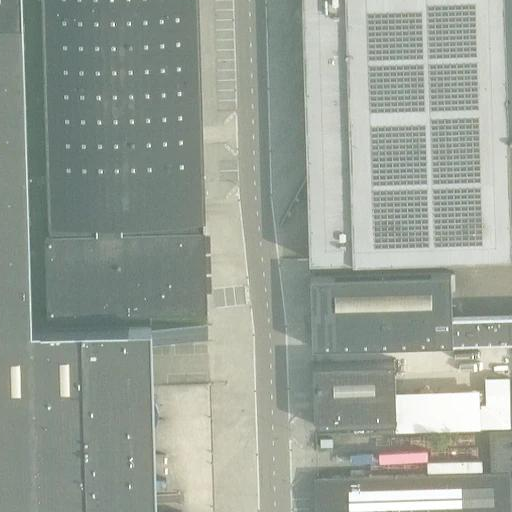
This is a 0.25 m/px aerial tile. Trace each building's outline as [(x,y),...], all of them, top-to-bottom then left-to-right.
[(0,0),(0,22),(23,22),(22,0),(0,0)] [(198,0),(42,0),(50,236),(205,232),(198,0)] [(511,0),(302,0),(310,259),(511,253),(511,231),(509,135),(511,134),(511,0)] [(23,22),(0,22),(0,511),(156,511),(152,327),(33,331),(23,22)] [(205,232),(50,236),(50,237),(46,237),(48,318),(208,313),(205,232)] [(430,271),(452,271),(452,260),(430,261),(430,271)] [(511,313),(452,315),(452,288),(458,288),(458,274),(451,274),(311,278),(313,348),(511,342),(511,313)] [(395,362),(314,364),(315,425),(421,422),(420,403),(396,404),(395,362)] [(450,428),(510,427),(508,378),(489,379),(489,410),(449,411),(450,428)] [(317,479),(317,511),(511,511),(511,430),(491,431),(492,474),(332,479),(331,475),(323,476),(323,479),(317,479)]
